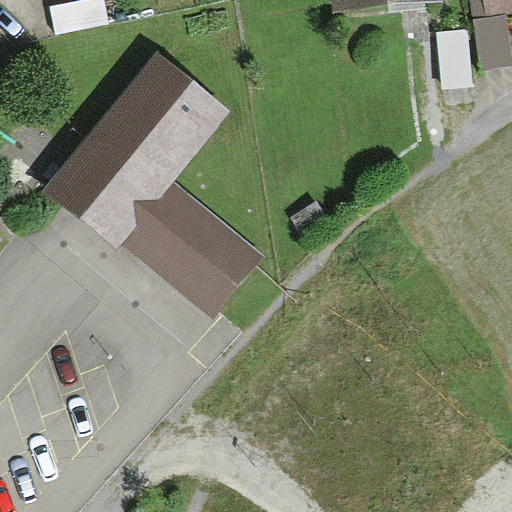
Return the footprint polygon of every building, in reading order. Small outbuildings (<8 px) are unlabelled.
[(105,0),(103,0),(50,10),(56,39),(111,29),(105,0)] [(439,0),(334,0),(336,16),(440,6),(439,0)] [(511,0),(481,0),(484,16),(511,11),(511,0)] [(471,34),(441,36),(446,105),(476,105),(471,34)] [(52,194),(217,323),(267,259),(177,188),(233,117),(159,58),(52,194)]
